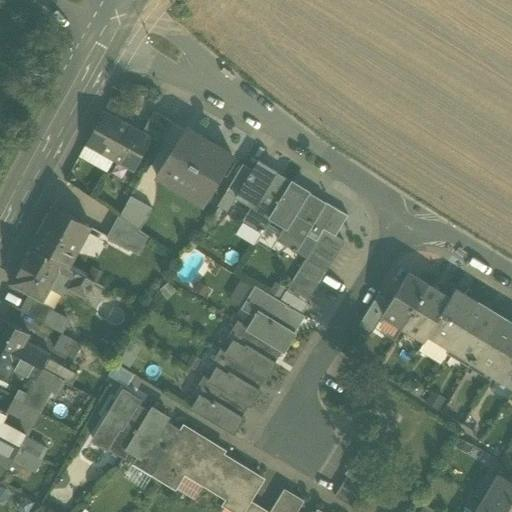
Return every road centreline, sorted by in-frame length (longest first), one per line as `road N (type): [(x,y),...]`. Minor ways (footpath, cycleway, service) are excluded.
road 1 (residential): [(413,210),(116,22)]
road 2 (residential): [(413,210),(329,349),(299,432)]
road 3 (primary): [(116,22),(0,237)]
